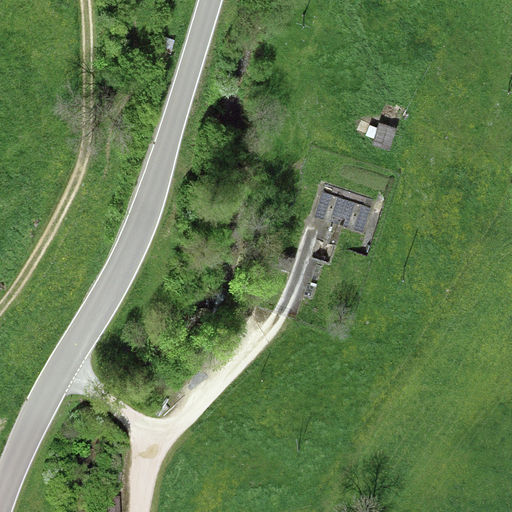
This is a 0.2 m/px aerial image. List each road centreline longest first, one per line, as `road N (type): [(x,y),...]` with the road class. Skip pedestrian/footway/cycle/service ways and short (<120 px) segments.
road 1 (tertiary): [(0,511),(41,409),(110,289),(211,0)]
road 2 (track): [(311,230),(274,323),(175,422),(149,433),(65,365)]
road 3 (track): [(90,0),(89,169),(0,303)]
